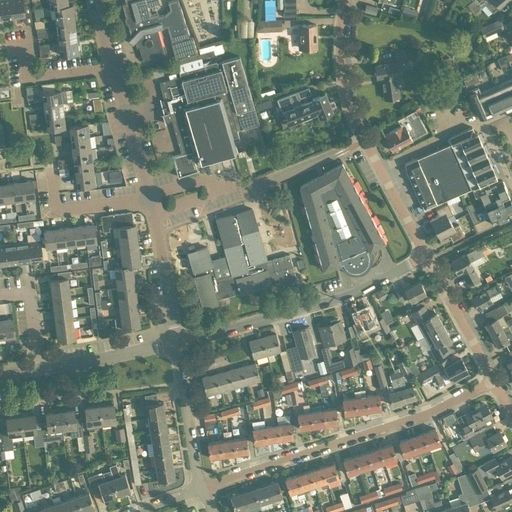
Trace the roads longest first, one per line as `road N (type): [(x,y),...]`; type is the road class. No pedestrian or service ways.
road 1 (residential): [(202,488),(429,413),(494,380)]
road 2 (residential): [(174,343),(273,317),(425,260)]
road 3 (residential): [(228,188),(248,190),(365,139)]
road 4 (residential): [(202,488),(174,343)]
road 5 (residential): [(365,139),(340,50),(346,0)]
road 6 (residential): [(494,380),(425,260)]
road 7 (residential): [(146,195),(53,208),(46,165)]
road 8 (residential): [(112,68),(29,79),(23,46),(30,29)]
road 9 (residential): [(41,369),(174,343)]
road 10 (residential): [(146,195),(112,68)]
